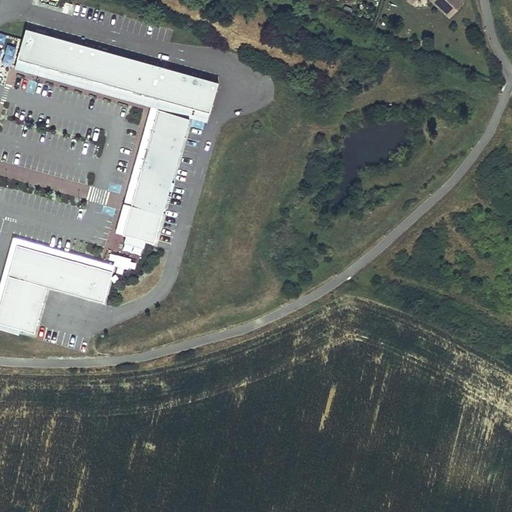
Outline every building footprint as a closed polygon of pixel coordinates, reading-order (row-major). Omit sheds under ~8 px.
[(434,0),(454,18),(467,4),(466,0),(434,0)] [(220,82),(24,28),(12,71),(149,109),(148,113),(124,200),(123,206),(133,209),(132,215),(150,220),(152,214),(163,217),(189,121),(192,122),(205,125),(208,126),(220,82)] [(125,242),(144,248),(146,242),(127,236),(125,242)] [(0,331),(19,337),(20,330),(0,323),(0,308),(17,246),(112,272),(114,267),(106,265),(13,239),(0,283),(0,331)] [(17,246),(0,308),(0,323),(20,330),(34,334),(47,288),(103,304),(112,272),(17,246)]
